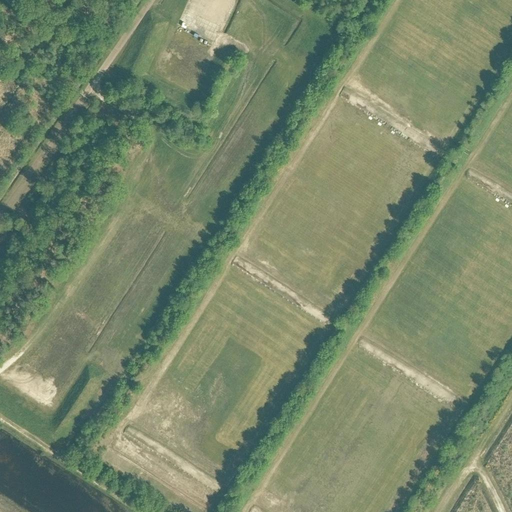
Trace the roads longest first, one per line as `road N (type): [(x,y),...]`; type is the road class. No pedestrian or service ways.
road 1 (track): [(135,415),(237,479),(511,48)]
road 2 (track): [(511,98),(247,511)]
road 3 (track): [(349,77),(123,425),(120,440),(134,453)]
road 4 (track): [(0,216),(150,0)]
road 5 (track): [(397,0),(349,77),(468,152)]
road 6 (track): [(0,415),(144,511)]
road 7 (track): [(241,248),(360,319)]
road 8 (track): [(466,394),(360,319)]
